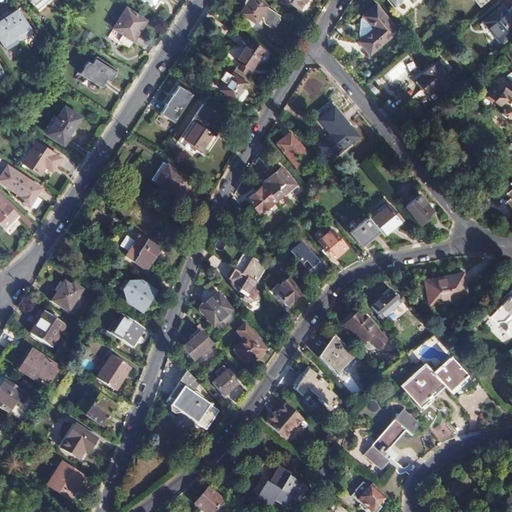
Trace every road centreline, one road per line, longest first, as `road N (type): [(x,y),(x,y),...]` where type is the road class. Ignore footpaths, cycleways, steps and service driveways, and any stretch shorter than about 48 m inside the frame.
road 1 (residential): [(313,46),(211,211),(102,511)]
road 2 (residential): [(481,250),(350,274),(214,450),(140,511)]
road 3 (residential): [(7,286),(45,241),(200,0)]
road 4 (residential): [(481,250),(313,46)]
road 5 (residential): [(408,511),(412,488),(444,454),(511,440)]
